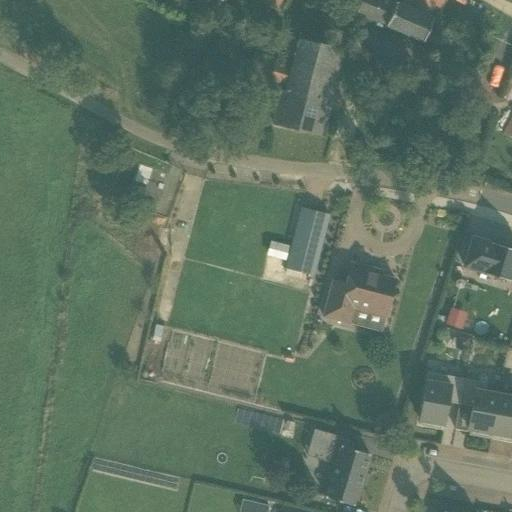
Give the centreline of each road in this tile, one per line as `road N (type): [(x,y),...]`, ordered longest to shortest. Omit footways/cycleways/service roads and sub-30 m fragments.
road 1 (residential): [(511,206),(451,189),(183,149),(0,58)]
road 2 (residential): [(396,511),(410,466),(511,484)]
